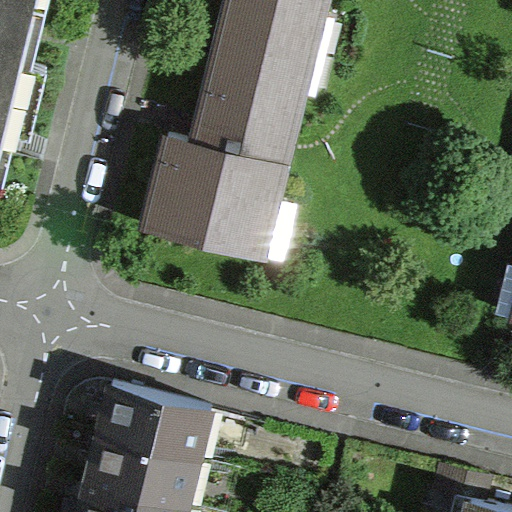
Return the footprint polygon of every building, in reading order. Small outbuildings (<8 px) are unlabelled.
[(0,0),(0,1),(43,12),(46,0),(0,0)] [(229,0),(223,25),(299,44),(307,11),(318,13),(320,0),(229,0)] [(32,59),(43,12),(0,1),(0,185),(15,127),(29,131),(32,120),(46,63),(32,59)] [(291,78),(299,44),(223,25),(201,115),(211,118),(205,138),(168,129),(150,200),(145,222),(260,250),(282,158),(272,155),(277,134),(287,136),(301,81),(291,78)] [(211,400),(113,376),(104,415),(101,426),(199,451),(211,400)] [(89,474),(187,498),(194,471),(203,473),(207,456),(198,453),(199,451),(101,426),(92,460),(89,474)] [(489,470),(445,460),(439,484),(457,488),(456,491),(470,495),(466,511),(511,511),(511,501),(483,495),(489,470)] [(183,511),(187,498),(89,474),(80,510),(79,511),(183,511)]
